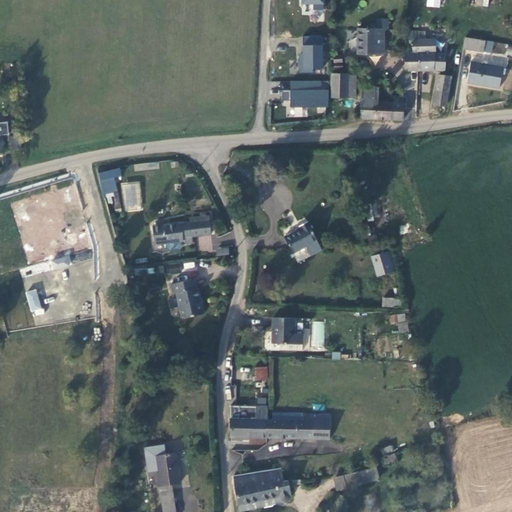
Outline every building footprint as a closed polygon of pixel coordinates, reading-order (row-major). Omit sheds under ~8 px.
[(299,0),(300,3),(310,3),(310,9),(321,9),(320,0),(299,0)] [(359,54),(385,53),(383,29),(358,29),(359,54)] [(321,35),(301,36),(301,53),(297,53),(298,72),(311,71),(311,68),(321,68),(321,35)] [(465,38),(463,49),(483,51),(484,41),(465,38)] [(445,54),(435,55),(435,40),(414,41),(413,52),(418,53),(420,69),(446,68),(445,54)] [(409,52),(406,52),(406,69),(420,69),(418,53),(413,52),(409,52)] [(342,56),(334,57),(334,69),(342,69),(342,56)] [(502,67),(471,63),(468,82),(499,87),(502,67)] [(355,95),(355,75),(331,75),(331,97),(355,95)] [(450,77),(437,75),(433,104),(447,106),(450,77)] [(321,80),(291,81),(291,90),(282,90),(282,100),(290,100),(290,107),(329,107),(329,89),(321,90),(321,80)] [(362,87),(362,119),(404,119),(405,98),(394,97),(394,103),(380,102),(381,88),(362,87)] [(17,138),(9,139),(10,151),(18,150),(17,138)] [(102,174),(106,194),(120,191),(115,171),(102,174)] [(116,211),(121,210),(117,192),(106,194),(108,204),(114,203),(116,211)] [(192,223),(155,228),(157,243),(168,241),(168,247),(173,250),(182,249),(185,244),(185,243),(194,242),(193,238),(213,236),(211,217),(192,220),(192,223)] [(317,241),(307,221),(299,225),(301,228),(285,236),(293,253),(317,241)] [(217,256),(229,255),(228,247),(216,248),(217,256)] [(91,256),(89,250),(69,257),(68,254),(51,260),(54,269),(91,256)] [(377,272),(391,270),(387,251),(373,254),(377,272)] [(166,267),(167,275),(181,273),(180,265),(166,267)] [(193,280),(170,286),(173,296),(176,295),(182,317),(185,319),(204,315),(202,305),(201,305),(197,289),(195,289),(193,280)] [(30,311),(41,308),(36,288),(25,291),(30,311)] [(400,298),(382,297),(382,306),(400,306),(400,298)] [(390,323),(406,322),(405,313),(389,314),(390,323)] [(295,318),(273,317),(272,342),(278,343),(301,343),(302,333),(294,333),(295,318)] [(407,322),(397,323),(399,332),(408,331),(407,322)] [(256,387),(267,387),(267,368),(256,368),(256,387)] [(236,387),(227,387),(227,399),(236,399),(236,387)] [(232,406),(231,437),(267,437),(268,419),(268,407),(232,406)] [(302,419),(287,419),(268,419),(267,437),(316,439),(329,439),(330,422),(330,414),(302,414),(302,419)] [(158,471),(163,511),(176,511),(173,485),(181,484),(176,453),(167,454),(166,446),(146,448),(149,470),(151,471),(158,471)] [(234,476),(240,505),(280,497),(283,503),(285,503),(287,503),(289,501),(291,500),(292,497),(291,495),(289,481),(285,481),(282,468),(234,476)] [(339,478),(341,490),(345,489),(380,483),(379,471),(339,478)] [(241,511),(283,503),(280,497),(240,505),(241,511)]
